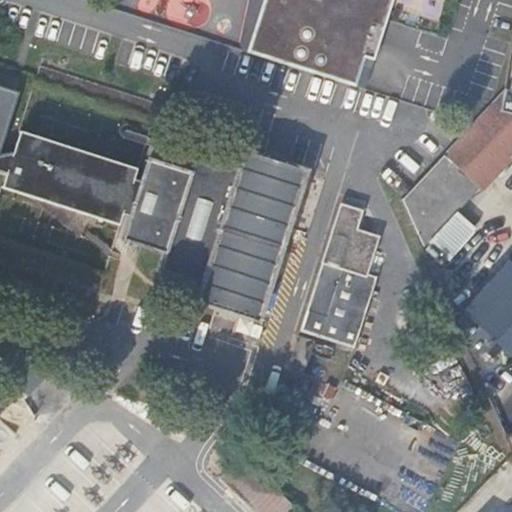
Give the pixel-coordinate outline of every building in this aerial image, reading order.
[(388,0),(265,0),(249,53),(351,84),(360,56),(370,59),(388,0)] [(40,64),(34,80),(154,118),(159,102),(40,64)] [(403,200),(423,242),(477,184),(484,190),(511,161),(511,112),(501,110),(504,89),(473,124),(403,200)] [(18,130),(15,140),(35,136),(18,130)] [(35,136),(15,140),(12,150),(0,152),(0,172),(5,174),(19,178),(15,190),(120,224),(124,214),(126,206),(132,208),(130,215),(123,238),(164,251),(158,270),(202,284),(196,300),(258,320),(281,249),(285,250),(287,242),(283,241),(305,170),(244,151),(239,167),(196,153),(190,172),(148,159),(141,180),(139,188),(133,186),(135,178),(138,169),(35,136)] [(19,178),(5,174),(1,186),(15,190),(19,178)] [(141,180),(135,178),(133,186),(139,188),(141,180)] [(340,202),(301,329),(354,345),(376,275),(367,272),(379,234),(356,227),(361,209),(340,202)] [(124,214),(130,215),(132,208),(126,206),(124,214)] [(0,240),(0,257),(100,289),(105,274),(0,240)] [(245,321),(242,329),(254,332),(256,325),(245,321)] [(298,336),(290,361),(305,365),(313,341),(298,336)] [(254,511),(295,511),(297,510),(242,458),(221,479),(254,511)]
